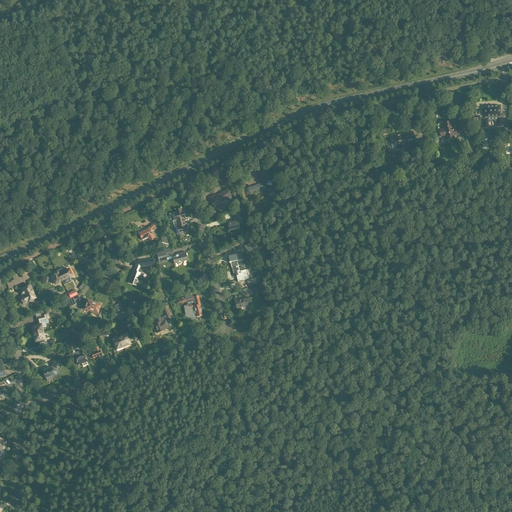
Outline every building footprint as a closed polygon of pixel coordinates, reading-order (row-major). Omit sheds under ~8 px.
[(485,107),(485,117),(486,117),(486,119),(483,119),(483,127),(488,127),(488,117),(497,117),(497,127),(503,127),(502,118),(499,118),(499,116),(500,116),(499,106),(485,107)] [(443,129),(439,130),(441,137),(445,136),(446,140),(454,138),(453,134),(457,133),(458,135),(465,134),(463,127),(457,129),(452,130),(451,122),(449,122),(449,121),(447,122),(442,123),(443,129)] [(412,140),(412,139),(414,138),(412,131),(401,134),(390,137),(391,143),(395,143),(396,149),(402,148),(402,145),(407,144),(409,151),(415,150),(413,140),(412,140)] [(437,165),(433,171),(437,174),(442,168),(437,165)] [(269,181),(266,171),(264,167),(257,170),(259,174),(262,181),(262,183),(251,187),(248,188),(249,193),(264,187),(268,198),(274,196),(271,186),(272,185),(270,180),(269,181)] [(231,198),(227,190),(217,196),(215,194),(209,198),(213,204),(212,204),(213,205),(214,206),(226,199),(227,201),(231,198)] [(173,222),(174,225),(183,222),(182,219),(185,219),(183,211),(182,211),(181,208),(175,210),(176,213),(174,213),(176,221),(173,222)] [(231,211),(234,222),(228,224),(229,231),(239,228),(238,221),(239,221),(238,218),(236,210),(231,211)] [(183,222),(174,225),(175,228),(177,227),(179,235),(189,232),(187,224),(184,225),(183,222)] [(148,237),(150,242),(155,239),(154,239),(156,238),(154,234),(153,235),(150,231),(152,229),(154,231),(157,228),(153,224),(149,228),(148,228),(148,229),(138,234),(142,240),(148,237)] [(244,247),(248,253),(253,250),(249,244),(244,247)] [(173,249),(157,253),(159,262),(167,260),(167,258),(172,257),(174,264),(178,263),(178,264),(181,263),(181,262),(188,260),(185,252),(174,255),(173,253),(174,253),(173,249)] [(230,263),(232,268),(238,266),(237,261),(242,259),(242,260),(243,260),(241,253),(228,257),(230,262),(229,262),(229,263),(230,263)] [(156,266),(153,259),(135,262),(136,266),(137,266),(134,272),(134,271),(129,283),(130,283),(135,285),(136,285),(138,280),(144,282),(145,279),(139,277),(141,269),(139,268),(140,267),(150,265),(150,267),(156,266)] [(238,266),(232,268),(233,274),(235,273),(238,282),(249,279),(250,278),(249,275),(248,275),(246,270),(239,272),(238,266)] [(63,268),(57,271),(62,281),(72,276),(69,269),(64,272),(63,268)] [(62,281),(57,271),(53,273),(54,274),(51,276),(55,284),(62,281)] [(32,289),(30,286),(29,286),(28,286),(27,286),(26,286),(26,287),(25,288),(21,290),(22,291),(22,292),(21,292),(21,293),(21,294),(22,295),(23,295),(23,294),(24,296),(20,298),(23,304),(36,298),(33,291),(34,291),(33,289),(32,289)] [(193,300),(193,297),(192,293),(185,296),(185,299),(179,300),(179,303),(193,300)] [(202,316),(200,305),(201,305),(198,296),(194,297),(196,304),(192,305),(188,305),(184,306),(185,309),(185,310),(186,310),(187,315),(188,317),(190,318),(194,318),(195,318),(194,317),(196,316),(197,317),(202,316)] [(236,309),(237,309),(237,311),(242,310),(242,312),(253,310),(250,298),(238,301),(237,298),(234,299),(235,302),(236,306),(235,306),(236,309)] [(81,309),(91,312),(94,303),(87,300),(85,306),(82,305),(81,309)] [(94,303),(91,312),(98,315),(101,305),(94,303)] [(166,317),(161,319),(158,313),(154,315),(157,324),(153,326),(154,328),(155,328),(158,334),(164,332),(164,330),(169,328),(166,322),(168,321),(168,320),(171,319),(167,310),(164,311),(166,317)] [(46,327),(45,323),(49,322),(48,319),(49,318),(47,312),(44,313),(41,314),(42,317),(36,318),(38,326),(31,327),(33,335),(43,332),(42,328),(46,327)] [(43,332),(33,335),(35,342),(45,340),(43,332)] [(127,335),(120,338),(123,347),(130,344),(127,335)] [(123,347),(120,338),(113,341),(116,350),(123,347)] [(96,351),(91,353),(93,359),(102,356),(98,347),(95,348),(96,351)] [(87,365),(86,362),(87,362),(82,351),(80,352),(79,352),(76,353),(77,354),(72,355),(74,360),(75,360),(78,365),(82,364),(83,366),(87,365)] [(55,370),(56,368),(59,361),(53,359),(51,366),(52,366),(52,367),(42,371),(43,373),(44,374),(45,378),(46,378),(47,381),(53,379),(51,376),(54,375),(55,375),(57,374),(58,373),(56,370),(55,370)]
